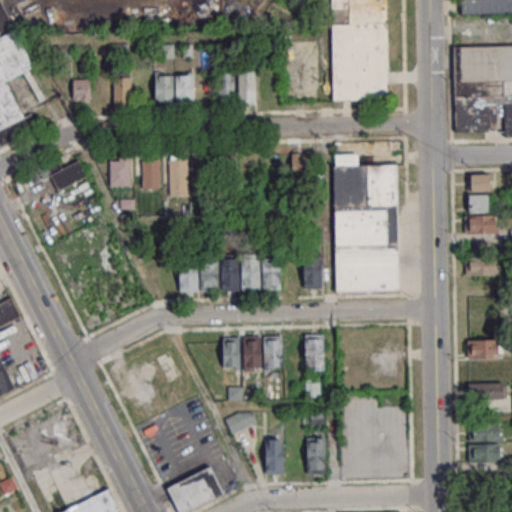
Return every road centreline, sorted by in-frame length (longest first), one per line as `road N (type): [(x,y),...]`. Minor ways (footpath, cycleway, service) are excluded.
road 1 (tertiary): [(435,495),(426,0)]
road 2 (residential): [(432,307),(163,316),(71,368)]
road 3 (residential): [(72,134),(428,123)]
road 4 (secondary): [(142,511),(0,228)]
road 5 (residential): [(225,511),(262,498),(435,495)]
